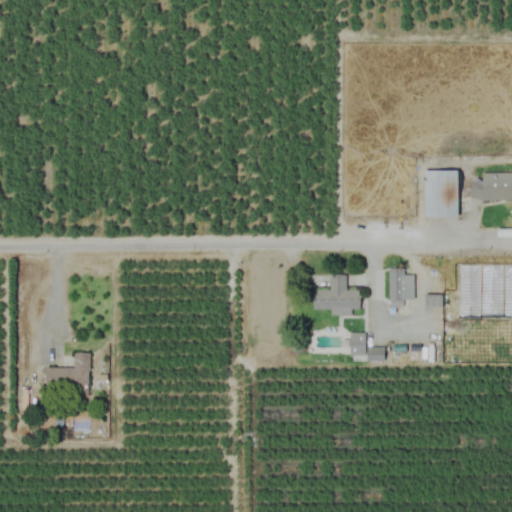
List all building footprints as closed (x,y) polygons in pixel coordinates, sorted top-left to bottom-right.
[(459,170),(425,170),(425,217),(459,217),(459,170)] [(511,173),(473,173),(473,201),(511,200),(511,173)] [(388,307),(403,307),(403,269),(388,269),(388,307)] [(312,312),(359,312),(359,291),(345,291),(345,275),(329,275),(329,291),(312,291),(312,312)] [(367,362),(385,362),(384,348),(365,348),(365,333),(349,334),(350,356),(367,355),(367,362)] [(90,353),(74,353),(73,368),(45,368),(44,394),(89,396),(90,353)]
